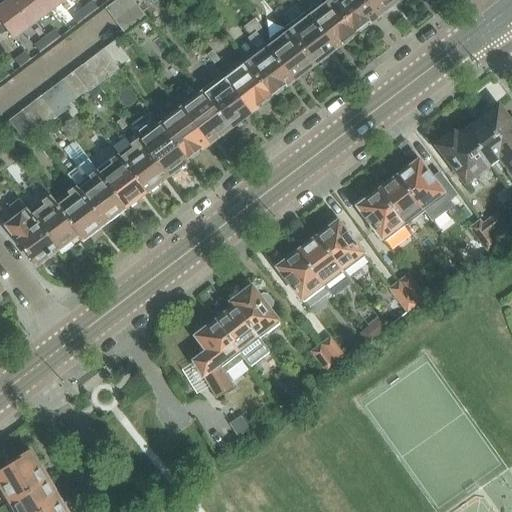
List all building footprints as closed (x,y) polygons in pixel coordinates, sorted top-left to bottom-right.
[(13,38),(33,23),(15,0),(10,0),(0,7),(0,19),(8,30),(13,38)] [(15,0),(33,23),(52,8),(46,0),(15,0)] [(46,0),(52,8),(63,0),(46,0)] [(136,7),(134,4),(130,0),(117,0),(106,9),(113,19),(115,22),(136,7)] [(353,35),(355,33),(329,0),(323,0),(306,13),(333,48),(340,43),(341,44),(343,42),(346,43),(352,38),(353,35)] [(368,22),(375,17),(362,0),(329,0),(355,33),(356,32),(360,33),(366,28),(367,24),(368,23),(368,22)] [(395,3),(397,1),(395,0),(362,0),(375,17),(382,11),(383,12),(385,11),(388,11),(394,7),(395,3)] [(88,16),(97,9),(92,2),(83,9),(88,16)] [(125,35),(146,20),(136,7),(115,22),(125,35)] [(77,23),(88,16),(83,9),(72,17),(77,23)] [(325,54),(333,48),(306,13),(286,28),(313,65),(314,64),(318,64),(324,60),(324,56),(326,55),(325,54)] [(253,21),(248,25),(254,33),(260,29),(253,21)] [(263,45),(254,33),(248,25),(242,29),(249,38),(248,39),(257,51),(244,61),(270,96),(273,94),(277,95),(282,91),(283,87),(284,86),(283,85),(291,79),(264,44),(263,45)] [(311,66),(313,65),(286,28),(264,44),(291,79),(297,74),(299,75),(301,73),(305,74),(311,69),(311,66)] [(50,45),(59,37),(55,31),(45,38),(50,45)] [(40,52),(50,45),(45,38),(35,45),(40,52)] [(120,66),(130,59),(117,41),(107,49),(120,66)] [(117,68),(120,66),(107,49),(95,58),(109,77),(118,70),(117,68)] [(213,65),(218,61),(212,52),(207,56),(213,65)] [(20,67),(30,60),(25,53),(16,60),(20,67)] [(99,84),(109,77),(95,58),(85,65),(99,84)] [(269,97),(270,96),(244,61),(223,77),(248,111),(256,106),(256,107),(258,105),(262,106),(268,102),(269,97)] [(89,92),(99,84),(85,65),(75,73),(89,92)] [(248,111),(223,77),(217,69),(209,75),(215,83),(202,93),(228,128),(230,127),(234,127),(240,123),(241,118),(242,117),(241,116),(248,111)] [(0,83),(9,76),(4,70),(0,72),(0,83)] [(86,94),(89,92),(75,73),(64,81),(77,98),(85,93),(86,94)] [(66,106),(77,98),(64,81),(54,90),(66,106)] [(64,108),(66,106),(54,90),(43,98),(57,117),(65,110),(64,108)] [(202,93),(181,110),(206,144),(213,138),(215,138),(217,137),(220,138),(226,134),(227,130),(228,128),(202,93)] [(47,124),(57,117),(43,98),(33,106),(47,124)] [(44,126),(47,124),(33,106),(23,113),(36,130),(43,125),(44,126)] [(511,173),(511,126),(498,108),(476,126),(475,126),(500,160),(501,160),(511,173)] [(200,148),(206,144),(181,110),(160,125),(186,159),(186,160),(188,158),(193,159),(198,155),(198,151),(200,149),(200,148)] [(139,141),(164,175),(165,175),(171,176),(178,171),(179,165),(186,159),(160,125),(150,112),(143,117),(143,118),(147,123),(133,133),(139,141)] [(24,139),(36,130),(23,113),(12,122),(24,139)] [(123,133),(129,128),(122,120),(116,124),(123,133)] [(475,126),(476,126),(472,121),(438,147),(467,185),(500,160),(475,126)] [(157,181),(164,175),(139,141),(117,157),(143,191),(144,191),(150,191),(156,187),(157,181)] [(122,207),(96,173),(74,143),(64,150),(77,168),(66,176),(75,189),(101,223),(103,222),(108,223),(114,219),(115,213),(122,207)] [(136,197),(143,191),(117,157),(96,173),(122,207),(124,206),(129,207),(135,202),(136,197)] [(399,176),(398,177),(424,212),(445,196),(419,161),(418,162),(409,169),(405,168),(399,172),(399,176)] [(81,239),(55,204),(34,176),(28,181),(34,189),(33,190),(43,204),(29,214),(57,252),(71,241),(73,244),(81,239)] [(383,188),(378,191),(405,226),(424,212),(398,177),(396,178),(392,177),(386,182),(387,185),(385,186),(384,187),(383,187),(383,188)] [(378,191),(377,189),(376,188),(355,204),(384,243),(405,226),(378,191)] [(94,228),(101,223),(75,189),(55,204),(81,239),(83,242),(93,235),(94,228)] [(57,252),(29,214),(11,190),(4,195),(20,216),(6,227),(36,266),(39,264),(57,252)] [(497,244),(505,238),(497,215),(483,225),(497,244)] [(365,257),(357,247),(336,219),(314,235),(317,238),(343,273),(365,257)] [(497,244),(483,225),(480,221),(470,229),(487,252),(497,244)] [(343,273),(317,238),(309,244),(305,243),(299,248),(300,251),(297,253),(324,288),(332,299),(351,285),(343,273)] [(303,303),(324,288),(297,253),(296,254),(293,253),(287,257),(287,261),(277,268),(303,303)] [(407,277),(398,284),(416,308),(425,301),(407,277)] [(398,284),(389,291),(406,315),(416,308),(398,284)] [(263,294),(259,297),(252,287),(250,289),(246,288),(240,292),(241,296),(231,303),(235,308),(259,340),(279,324),(269,311),(274,308),(274,303),(267,294),(263,294)] [(217,321),(216,322),(249,367),(268,352),(259,340),(235,308),(227,313),(227,312),(226,313),(223,312),(217,316),(217,320),(216,320),(217,321)] [(377,319),(368,326),(376,337),(381,333),(385,330),(377,319)] [(207,352),(195,362),(217,399),(230,391),(232,390),(225,377),(224,375),(244,360),(216,322),(208,328),(207,327),(203,327),(197,331),(198,334),(197,335),(198,336),(196,337),(207,352)] [(329,339),(320,346),(335,367),(344,360),(346,359),(330,338),(329,339)] [(320,346),(310,353),(325,374),(335,367),(320,346)] [(292,383),(283,372),(276,378),(285,389),(292,383)] [(240,418),(229,424),(237,437),(248,431),(240,418)] [(0,484),(11,504),(49,482),(30,451),(12,461),(14,463),(0,471),(0,484)] [(55,493),(57,492),(50,481),(49,482),(11,504),(15,511),(44,511),(61,502),(55,493)] [(68,511),(62,502),(61,502),(44,511),(68,511)]
